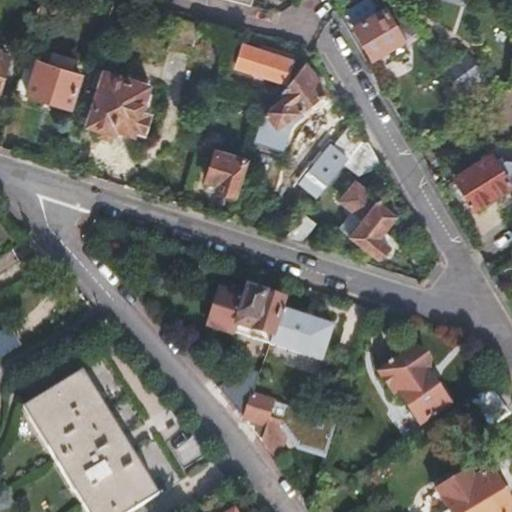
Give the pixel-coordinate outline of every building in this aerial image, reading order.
[(209,0),(240,8),(242,0),(209,0)] [(413,33),(391,4),(365,20),(359,10),(342,20),(368,61),(413,33)] [(183,55),(191,25),(170,19),(162,49),(183,55)] [(267,55),(269,49),(256,45),(254,52),(267,55)] [(290,55),(269,49),(267,55),(254,52),(238,47),(232,69),(284,82),(290,55)] [(36,52),(22,48),(9,96),(65,112),(74,77),(66,75),(70,62),(47,55),(44,68),(33,65),(36,52)] [(463,54),(441,71),(458,94),(481,77),(463,54)] [(318,95),(298,65),(279,91),(283,97),(269,106),(260,117),(256,124),(250,144),(279,153),(279,152),(279,150),(280,148),(280,145),(281,143),(282,141),(282,139),(283,138),(283,136),(285,133),(285,132),(286,131),(286,130),(287,129),(288,128),(289,126),(289,125),(290,124),(291,123),(293,121),(293,120),(294,119),(291,113),(318,95)] [(93,91),(83,126),(94,130),(91,140),(103,143),(107,128),(135,136),(141,114),(134,112),(142,81),(121,75),(118,84),(89,76),(85,89),(93,91)] [(361,138),(350,120),(315,164),(330,177),(341,162),(361,138)] [(371,157),(361,138),(341,162),(351,171),(371,157)] [(212,188),(210,194),(228,199),(239,164),(206,155),(198,184),(212,188)] [(452,185),(460,198),(469,214),(506,192),(498,178),(490,165),(488,160),(451,182),(452,185)] [(490,165),(498,178),(506,173),(498,160),(490,165)] [(375,259),(387,245),(375,235),(383,225),(391,215),(351,180),(335,198),(350,210),(336,226),(375,259)] [(196,190),(210,194),(212,188),(198,184),(196,190)] [(456,201),(460,198),(452,185),(449,187),(446,192),(451,200),(456,201)] [(296,219),(279,240),(292,244),(306,228),(296,219)] [(375,235),(387,245),(394,236),(383,225),(375,235)] [(16,263),(0,272),(0,290),(24,276),(16,263)] [(242,290),(239,299),(256,305),(259,295),(242,290)] [(215,291),(204,327),(228,334),(245,339),(319,362),(330,327),(277,311),(280,301),(259,295),(256,305),(239,299),(215,291)] [(399,350),(370,372),(384,392),(389,389),(412,421),(441,399),(418,367),(421,358),(413,348),(399,350)] [(50,445),(41,450),(78,511),(127,511),(151,498),(76,372),(26,403),(50,445)] [(480,383),(456,401),(475,433),(501,417),(480,383)] [(249,389),(239,418),(277,465),(289,423),(266,416),(272,396),(249,389)] [(16,408),(41,450),(50,445),(26,403),(16,408)] [(296,457),(285,464),(297,482),(308,475),(296,457)] [(470,479),(487,469),(482,461),(466,471),(470,479)] [(511,511),(487,469),(470,479),(466,471),(433,491),(444,511),(511,511)]
